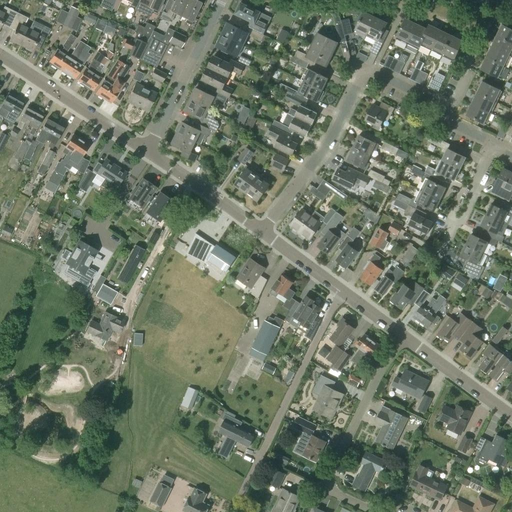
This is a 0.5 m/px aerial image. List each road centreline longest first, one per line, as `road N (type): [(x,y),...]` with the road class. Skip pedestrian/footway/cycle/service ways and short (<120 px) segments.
road 1 (residential): [(262,230),(330,139),(360,78),(370,75),(450,112)]
road 2 (unclassified): [(373,511),(328,492),(326,480),(400,336)]
road 3 (unclassified): [(146,152),(0,57)]
road 4 (unclassified): [(400,336),(262,230)]
road 5 (residential): [(146,152),(220,0)]
road 6 (unclassified): [(262,230),(146,152)]
road 7 (unclassified): [(511,420),(400,336)]
